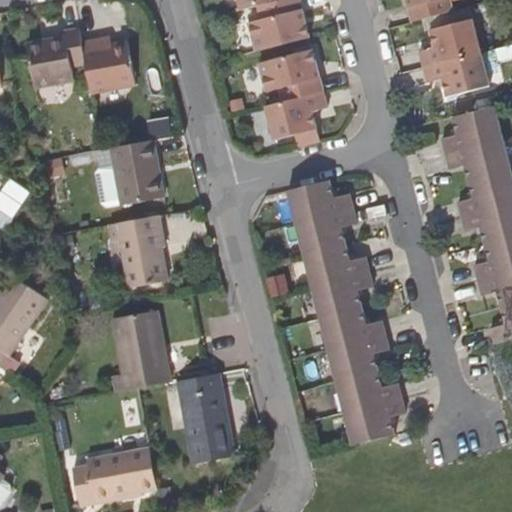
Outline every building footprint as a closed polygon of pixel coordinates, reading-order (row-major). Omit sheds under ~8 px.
[(240,0),(243,10),(259,6),(281,0),(240,0)] [(301,0),(281,0),(259,6),(263,20),(250,23),(256,50),(311,36),(308,23),(301,25),(297,11),(304,8),(301,0)] [(411,21),(453,11),(450,0),(413,0),(414,4),(408,7),(411,21)] [(308,23),(304,8),(297,11),(301,25),(308,23)] [(424,68),(466,56),(481,53),(472,20),(431,30),(435,49),(420,53),(424,68)] [(88,64),(84,41),(81,27),(65,30),(64,36),(28,43),(36,89),(75,82),(73,67),(88,64)] [(111,36),(97,39),(99,45),(113,42),(111,36)] [(88,64),(93,94),(137,86),(128,40),(113,42),(99,45),(97,39),(84,41),(88,64)] [(284,101),(325,90),(322,76),(314,76),(310,62),(318,60),(314,47),(260,62),(268,90),(280,87),(284,101)] [(466,56),(424,68),(427,81),(435,81),(438,93),(431,97),(434,109),(488,95),(481,68),(469,71),(466,56)] [(322,76),(318,60),(310,62),(314,76),(322,76)] [(427,81),(431,97),(438,93),(435,81),(427,81)] [(284,101),(267,105),(276,138),(317,128),(314,109),(329,105),(325,90),(284,101)] [(494,344),(511,339),(511,179),(493,107),(453,117),(457,136),(442,140),(450,169),(465,165),(474,200),(458,204),(466,232),(482,229),(489,263),(474,266),(481,297),(497,292),(505,326),(491,330),(494,344)] [(295,133),(299,147),(321,141),(317,128),(295,133)] [(155,139),(110,147),(121,205),(166,197),(162,175),(159,175),(155,159),(158,157),(155,139)] [(353,444),(394,434),(389,416),(406,412),(398,383),(380,386),(373,353),(390,349),(382,319),(365,323),(357,290),(372,286),(365,257),(349,260),(341,227),(356,223),(348,193),(332,197),(327,180),(286,191),(353,444)] [(162,214),(117,222),(129,288),(168,281),(163,248),(167,246),(162,214)] [(206,215),(171,216),(172,242),(206,241),(206,215)] [(0,292),(0,366),(12,374),(20,363),(11,355),(50,299),(13,274),(0,292)] [(116,392),(140,387),(173,381),(159,310),(113,318),(122,373),(113,376),(116,392)] [(210,374),(179,380),(193,464),(237,456),(222,372),(210,374)] [(97,500),(159,489),(151,446),(88,458),(89,464),(74,467),(82,506),(97,503),(97,500)]
